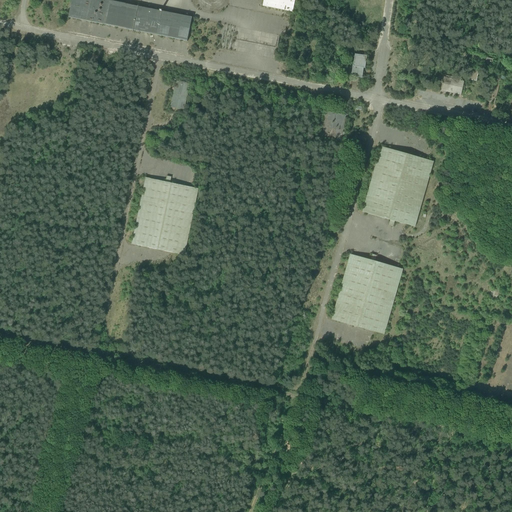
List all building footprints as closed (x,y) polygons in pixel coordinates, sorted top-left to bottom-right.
[(160,11),(103,0),(71,0),(67,18),(133,31),(133,32),(134,31),(187,42),(192,18),(162,12),(162,11),(160,10),(160,11)] [(295,0),(263,0),(263,6),(293,12),(295,0)] [(15,48),(12,65),(17,67),(21,49),(15,48)] [(87,52),(77,50),(75,59),(85,61),(87,52)] [(484,57),(462,51),(461,55),(483,61),(484,57)] [(367,56),(355,55),(353,65),(351,76),(362,78),(364,68),(365,68),(367,56)] [(493,59),(486,58),(484,64),(492,66),(493,59)] [(475,70),(470,69),(468,79),(468,81),(470,82),(471,80),(476,81),(479,71),(477,71),(476,72),(475,71),(475,70)] [(495,74),(487,102),(495,104),(502,76),(495,74)] [(457,80),(444,77),(441,91),(461,95),(464,82),(461,81),(461,78),(458,77),(457,80)] [(190,84),(176,81),(170,108),(184,110),(190,84)] [(346,116),(325,111),(320,138),(341,142),(346,116)] [(434,162),(381,147),(362,212),(390,220),(389,226),(393,227),(395,221),(405,224),(415,227),(426,190),(434,162)] [(165,182),(145,178),(131,244),(185,255),(199,189),(170,183),(171,177),(167,176),(165,182)] [(371,260),(350,255),(332,319),(374,332),(384,335),(403,269),(398,268),(375,261),(377,256),(372,254),(371,260)]
